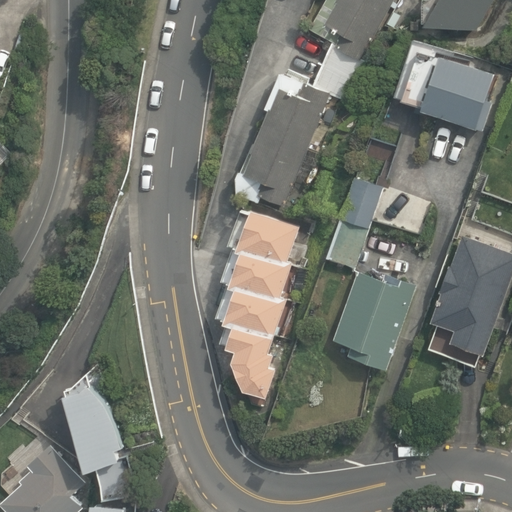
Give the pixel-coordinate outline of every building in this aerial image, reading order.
[(326,0),(312,28),(334,41),(317,81),(312,83),(283,73),(267,107),(271,109),(247,172),(242,170),(238,179),(239,194),(261,202),(265,194),(288,202),(329,94),(334,93),(353,103),(374,63),(364,58),(396,0),(326,0)] [(445,0),(431,25),(484,28),(500,0),(445,0)] [(405,98),(484,126),(493,99),(488,97),(496,74),(422,48),(405,98)] [(329,256),(358,265),(385,185),(356,175),(329,256)] [(302,225),(244,206),(233,242),(235,243),(224,278),(232,280),(220,315),(231,318),(223,342),(240,348),(236,359),(246,389),(270,396),(279,366),(273,364),(277,352),(272,351),(290,297),(284,295),(295,260),(291,259),(302,225)] [(488,352),(511,282),(511,250),(464,234),(453,265),(450,264),(441,290),(444,291),(434,320),(456,328),(452,339),(488,352)] [(350,354),(390,367),(419,283),(386,272),(385,276),(360,267),(336,337),(354,343),(350,354)] [(67,391),(89,469),(121,460),(118,449),(123,447),(112,408),(93,380),(82,387),(67,391)] [(79,511),(86,506),(74,492),(88,480),(54,442),(29,464),(33,468),(21,479),(24,483),(3,501),(12,511),(79,511)] [(125,511),(127,505),(94,500),(92,511),(125,511)]
